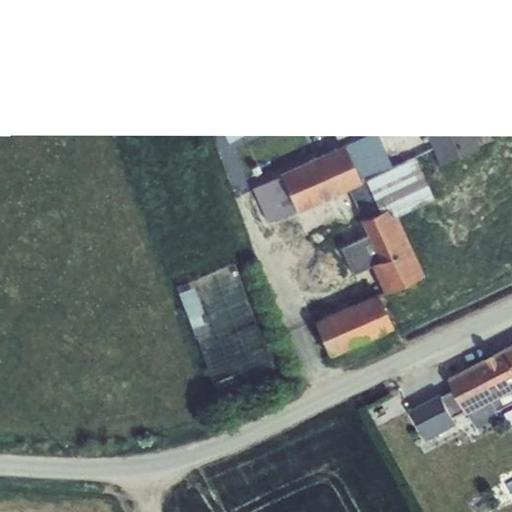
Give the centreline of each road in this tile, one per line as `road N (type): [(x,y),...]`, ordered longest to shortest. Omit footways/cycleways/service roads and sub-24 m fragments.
road 1 (unclassified): [(511,311),(251,432),(136,471)]
road 2 (unclassified): [(136,471),(0,461)]
